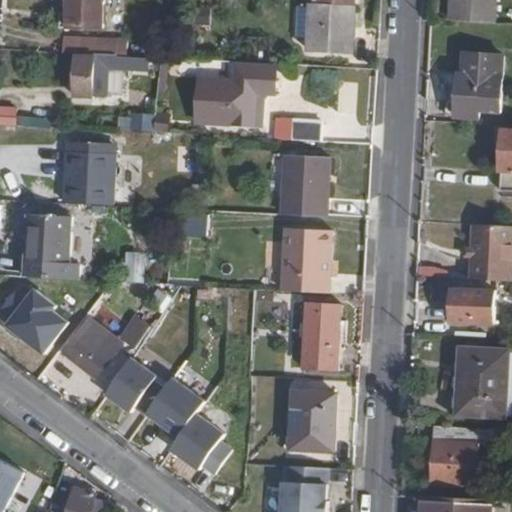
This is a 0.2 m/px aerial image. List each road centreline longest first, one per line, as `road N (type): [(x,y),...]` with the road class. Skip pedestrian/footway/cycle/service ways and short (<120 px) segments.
road 1 (residential): [(377,511),(406,0)]
road 2 (residential): [(0,381),(176,511)]
